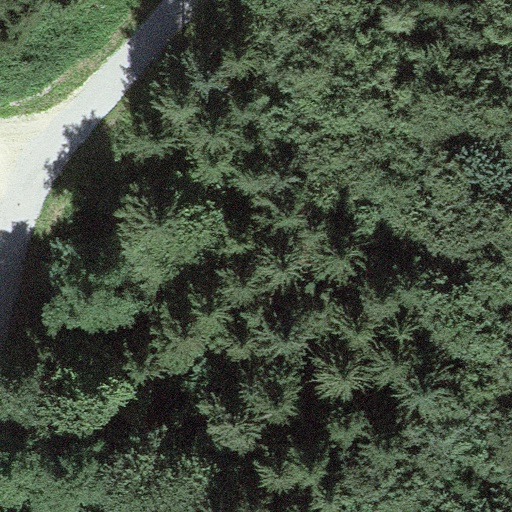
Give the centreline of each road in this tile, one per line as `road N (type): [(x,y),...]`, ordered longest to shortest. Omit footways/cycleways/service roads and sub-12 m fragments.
road 1 (track): [(37,180),(202,0)]
road 2 (track): [(0,378),(37,180)]
